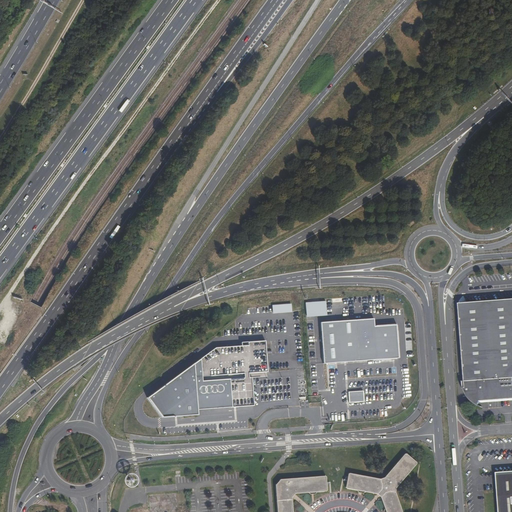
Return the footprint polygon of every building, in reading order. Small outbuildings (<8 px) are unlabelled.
[(468,381),(463,381),(467,395),(477,405),(479,401),(511,398),(511,300),(463,304),(464,323),(468,381)] [(306,317),(326,316),(326,302),(305,302),(306,317)] [(291,304),(272,305),(272,313),(292,313),(291,304)] [(324,366),(399,360),(396,328),(374,329),(373,320),(321,324),(324,366)] [(215,348),(148,398),(162,417),(196,415),(196,410),(253,406),(251,378),(267,377),(266,341),(242,342),(242,346),(215,348)] [(362,391),(349,392),(349,402),(363,401),(362,391)] [(404,454),(384,480),(350,473),(347,486),(376,493),(379,496),(384,511),(400,511),(395,494),(397,487),(415,463),(404,454)] [(511,511),(511,472),(497,474),(500,511),(511,511)] [(290,511),(290,497),(292,494),(325,491),(324,477),(279,481),(274,485),(276,511),(290,511)]
